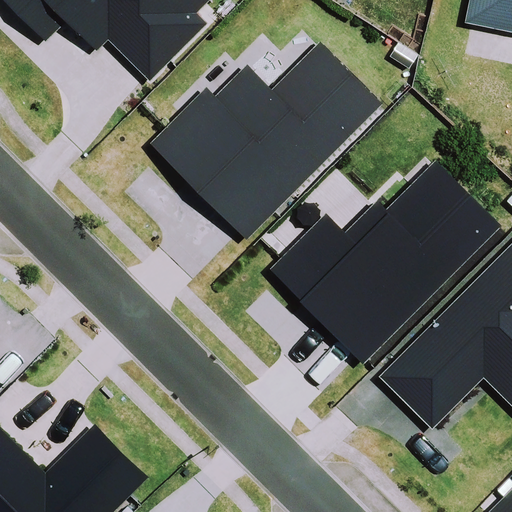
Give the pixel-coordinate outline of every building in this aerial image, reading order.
[(15,0),(49,33),(69,13),(100,43),(110,33),(151,74),(205,19),(195,8),(202,0),(15,0)] [(511,0),(470,0),(467,15),(511,24),(511,0)] [(153,137),(247,230),(381,96),(322,38),(272,88),(245,61),(216,91),(207,82),(153,137)] [(324,211),(274,263),(367,354),(499,221),(433,156),(387,203),(379,195),(344,231),(324,211)] [(511,229),(375,365),(434,425),(481,379),(511,409),(511,229)] [(0,511),(116,511),(152,477),(101,425),(51,474),(0,422),(0,511)] [(511,511),(511,488),(487,511),(511,511)]
